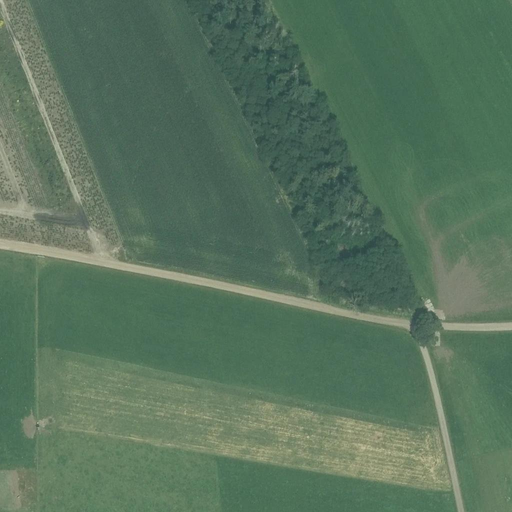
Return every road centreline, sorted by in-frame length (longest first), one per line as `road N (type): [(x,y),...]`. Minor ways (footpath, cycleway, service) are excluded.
road 1 (track): [(511,325),(418,325),(0,245)]
road 2 (unclassified): [(461,511),(418,325)]
